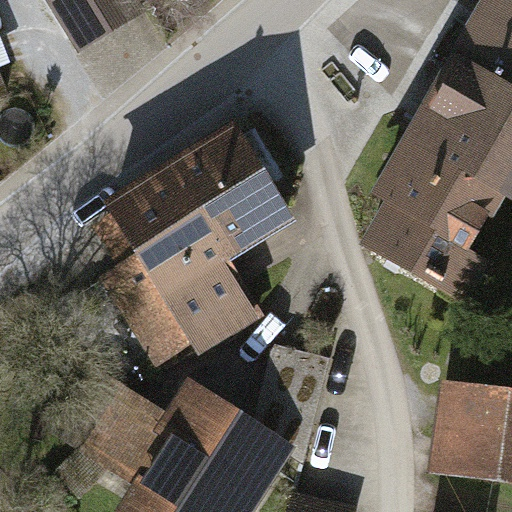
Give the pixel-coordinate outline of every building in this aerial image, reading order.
[(46,0),(80,52),(147,12),(138,0),(46,0)] [(511,0),(488,0),(378,192),(394,201),(368,245),(467,302),(490,262),(471,251),(489,220),(494,223),(506,201),(511,191),(511,0)] [(0,66),(13,62),(0,26),(0,66)] [(247,136),(239,123),(115,202),(120,211),(94,228),(117,264),(95,278),(157,375),(197,350),(202,357),(270,314),(236,260),(301,219),(279,183),(290,176),(259,128),(247,136)] [(332,358),(277,344),(261,406),(317,419),(332,358)] [(256,422),(194,383),(172,417),(94,369),(53,434),(134,485),(119,509),(124,511),(257,511),(293,456),(298,448),(256,422)] [(511,395),(445,387),(432,480),(511,491),(511,395)] [(317,419),(261,406),(256,422),(298,448),(293,456),(307,464),(317,419)] [(76,452),(52,476),(77,501),(101,476),(76,452)] [(359,511),(361,507),(297,491),(291,511),(359,511)]
